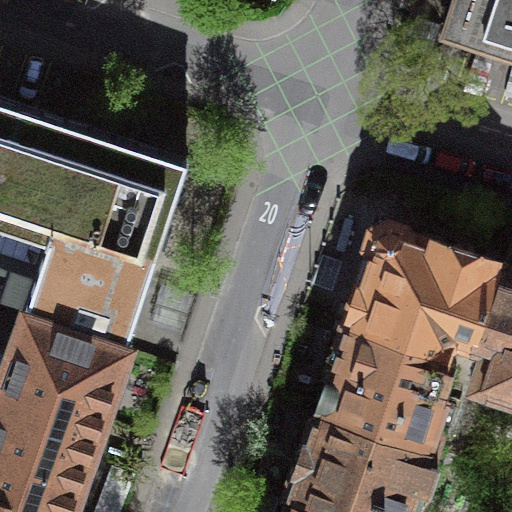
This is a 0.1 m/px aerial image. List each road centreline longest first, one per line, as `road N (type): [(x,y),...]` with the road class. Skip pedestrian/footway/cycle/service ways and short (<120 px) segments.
road 1 (residential): [(175,511),(252,286)]
road 2 (residential): [(317,94),(511,159)]
road 3 (residential): [(252,286),(317,94)]
road 4 (residential): [(31,0),(180,49)]
road 5 (residential): [(180,49),(317,94)]
